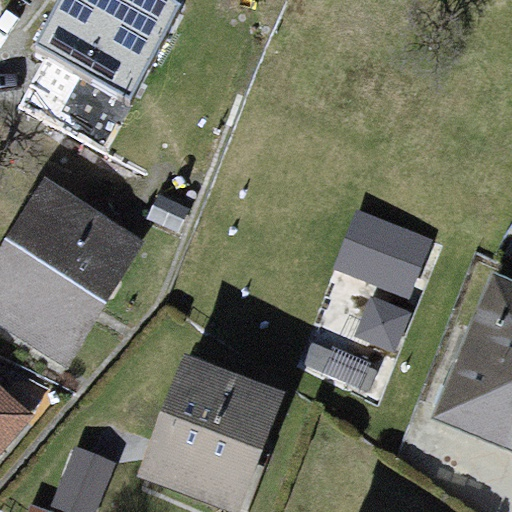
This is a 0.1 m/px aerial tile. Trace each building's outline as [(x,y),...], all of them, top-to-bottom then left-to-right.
[(180,5),(170,0),(61,0),(35,51),(130,100),(180,5)] [(153,246),(47,182),(0,260),(0,323),(78,370),(153,246)] [(420,300),(441,236),(360,210),(340,274),(420,300)] [(511,287),(474,273),(417,423),(511,459),(511,287)] [(401,353),(419,312),(379,294),(361,335),(401,353)] [(230,511),(276,398),(187,362),(139,482),(213,511),(230,511)] [(0,463),(40,419),(0,383),(0,463)] [(76,449),(60,506),(79,511),(103,511),(118,461),(76,449)] [(35,511),(68,511),(39,502),(35,511)]
